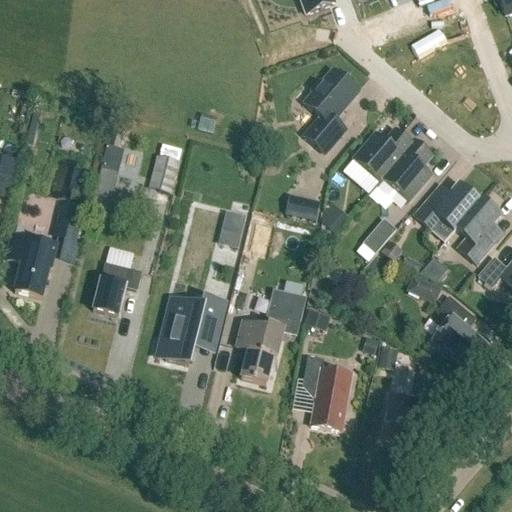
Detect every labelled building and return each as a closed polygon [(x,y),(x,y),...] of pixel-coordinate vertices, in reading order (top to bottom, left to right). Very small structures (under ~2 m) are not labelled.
[(298,0),(303,12),(305,19),(318,14),(334,8),(331,0),(298,0)] [(511,0),(497,0),(506,21),(511,18),(511,0)] [(339,82),(332,76),(322,87),(318,87),(312,94),(313,98),(304,109),(317,120),(317,125),(304,141),(324,159),(345,135),(333,125),(357,97),(350,91),(351,87),(344,81),(339,82)] [(411,149),(394,134),(384,147),(375,139),(353,164),(379,187),(382,184),(411,149)] [(382,184),(408,207),(430,181),(421,173),(431,161),(414,146),(411,149),(382,184)] [(88,201),(94,157),(60,152),(53,196),(88,201)] [(171,198),(180,165),(158,159),(149,192),(171,198)] [(113,176),(101,173),(99,181),(111,184),(113,176)] [(458,188),(450,198),(440,189),(413,220),(433,237),(441,227),(453,237),(455,234),(478,206),(458,188)] [(480,203),(478,206),(455,234),(465,243),(457,253),(476,270),(503,239),(493,231),(501,221),(480,203)] [(335,238),(349,221),(331,205),(325,213),(322,226),(335,238)] [(319,209),(308,207),(305,223),(315,225),(319,209)] [(73,245),(81,213),(63,209),(56,241),(73,245)] [(245,221),(229,217),(225,233),(241,237),(245,221)] [(374,259),(395,235),(383,224),(362,248),(374,259)] [(53,255),(29,249),(29,246),(12,242),(6,264),(22,268),(15,296),(40,302),(47,274),(50,275),(55,253),(54,253),(53,255)] [(511,292),(511,267),(507,274),(493,263),(477,281),(491,293),(500,283),(511,292)] [(105,268),(100,284),(93,315),(118,321),(125,293),(137,296),(142,278),(105,268)] [(441,294),(413,280),(405,296),(434,309),(441,294)] [(295,340),(304,304),(281,298),(275,321),(271,319),(267,333),(241,327),(235,351),(247,355),(240,383),(265,390),(272,361),(276,362),(282,337),(295,340)] [(465,373),(485,349),(467,333),(475,324),(448,301),(435,317),(446,327),(429,347),(441,358),(443,355),(465,373)] [(188,370),(193,350),(195,342),(213,346),(214,347),(224,307),(205,302),(202,312),(192,309),(173,304),(171,304),(161,345),(169,347),(165,364),(188,370)] [(340,437),(351,379),(321,374),(322,364),(306,361),(301,392),(315,395),(309,431),(340,437)] [(437,438),(442,414),(417,410),(417,406),(388,400),(380,444),(410,449),(412,434),(437,438)]
